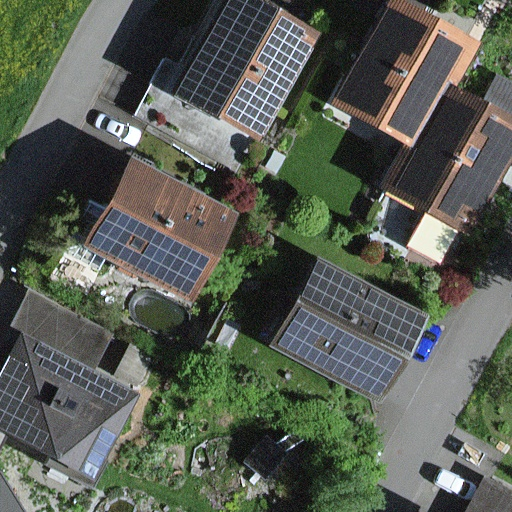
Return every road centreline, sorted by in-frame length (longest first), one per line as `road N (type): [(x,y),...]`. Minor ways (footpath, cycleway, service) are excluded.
road 1 (residential): [(130,0),(0,246)]
road 2 (residential): [(511,275),(383,511)]
